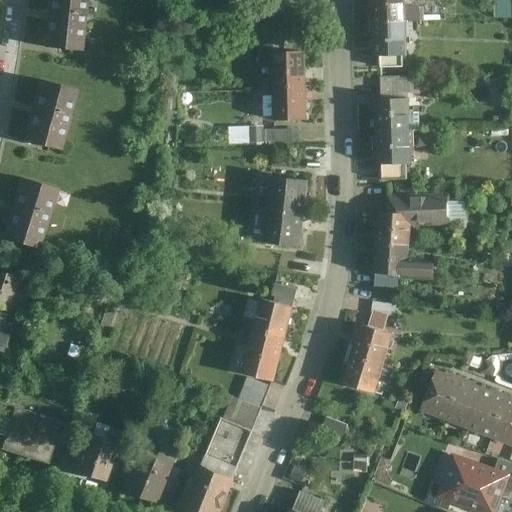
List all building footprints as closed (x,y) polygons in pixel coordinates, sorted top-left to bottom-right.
[(81,55),(85,22),(87,0),(47,0),(45,17),(42,50),(81,55)] [(370,0),(371,24),(409,23),(408,0),(370,0)] [(409,57),(409,23),(371,24),(372,58),(409,57)] [(273,57),(274,92),(307,91),(306,56),(273,57)] [(382,59),(382,69),(404,69),(404,58),(382,59)] [(404,79),(382,79),(382,89),(404,90),(404,79)] [(69,123),(77,90),(39,81),(31,115),(23,147),(61,156),(69,123)] [(308,123),(307,91),(274,92),(274,124),(308,123)] [(377,100),(378,134),(412,133),(411,100),(377,100)] [(300,131),(275,132),(275,144),(300,144),(300,131)] [(413,165),(412,133),(378,134),(378,166),(383,166),(409,165),(413,165)] [(409,165),(383,166),(384,183),(410,182),(409,165)] [(0,246),(38,258),(48,223),(57,191),(18,180),(9,213),(0,244),(0,246)] [(267,213),(305,217),(309,184),(271,180),(267,213)] [(377,248),(411,251),(413,228),(450,228),(450,196),(387,198),(387,214),(380,213),(377,248)] [(305,217),(267,213),(264,246),(302,250),(305,217)] [(411,251),(377,248),(374,279),(378,279),(399,281),(436,283),(436,264),(410,262),(411,251)] [(0,312),(8,315),(19,279),(0,273),(0,312)] [(399,281),(378,279),(378,289),(399,290),(399,281)] [(299,292),(275,286),(272,298),(295,304),(299,292)] [(254,332),(287,340),(295,310),(261,302),(254,332)] [(398,307),(374,303),(372,315),(396,318),(398,307)] [(11,327),(0,324),(0,350),(4,351),(11,327)] [(383,367),(393,336),(365,327),(355,358),(383,367)] [(276,385),(287,340),(254,332),(243,377),(276,385)] [(383,367),(355,358),(345,388),(374,397),(383,367)] [(463,383),(438,373),(422,414),(447,424),(463,383)] [(263,410),(272,388),(248,378),(239,401),(263,410)] [(463,383),(447,424),(470,433),(486,392),(463,383)] [(509,401),(486,392),(470,433),(493,442),(509,401)] [(254,434),(263,410),(239,401),(233,398),(223,422),(254,434)] [(511,402),(509,401),(493,442),(511,449),(511,402)] [(61,424),(11,408),(0,442),(0,449),(48,465),(61,424)] [(348,427),(327,419),(322,431),(343,439),(348,427)] [(254,434),(223,422),(205,459),(239,473),(254,434)] [(119,442),(84,430),(69,470),(105,482),(119,442)] [(144,450),(129,489),(163,502),(178,462),(144,450)] [(496,472),(453,456),(437,501),(467,511),(501,511),(508,493),(511,494),(511,466),(500,462),(496,472)] [(223,511),(236,484),(199,469),(182,511),(185,511),(223,511)]
